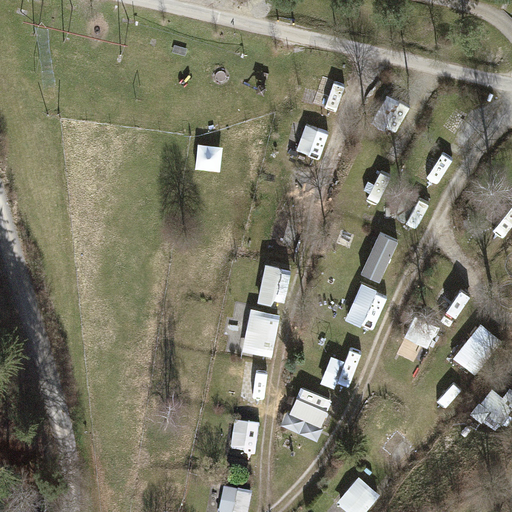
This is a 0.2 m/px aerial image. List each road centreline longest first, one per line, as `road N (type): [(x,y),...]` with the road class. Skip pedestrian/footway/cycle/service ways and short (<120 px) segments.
road 1 (track): [(262,511),(285,317),(370,52)]
road 2 (track): [(274,511),(355,413),(434,224),(474,154),(511,114)]
road 3 (unclassified): [(145,0),(511,85)]
road 4 (track): [(0,214),(49,386),(65,511)]
